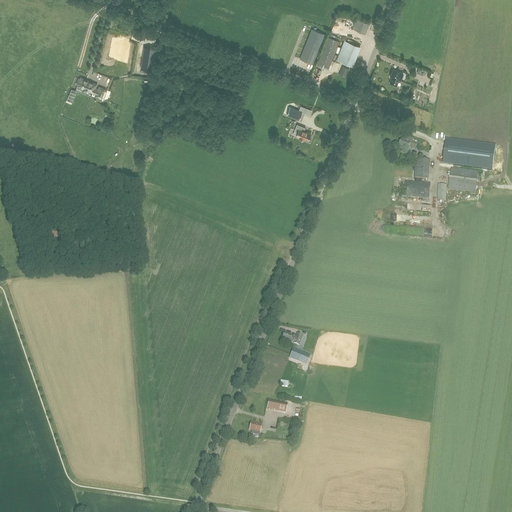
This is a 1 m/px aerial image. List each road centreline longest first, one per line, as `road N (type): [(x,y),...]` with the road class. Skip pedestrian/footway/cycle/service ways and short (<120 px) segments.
road 1 (unclassified): [(193,511),(355,101)]
road 2 (unclassified): [(355,101),(99,0)]
road 3 (track): [(239,511),(72,488)]
